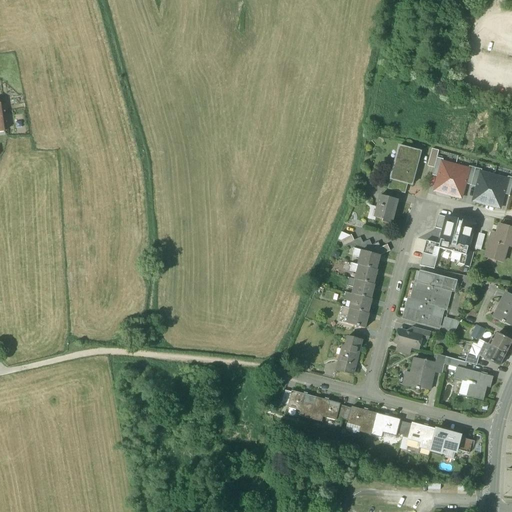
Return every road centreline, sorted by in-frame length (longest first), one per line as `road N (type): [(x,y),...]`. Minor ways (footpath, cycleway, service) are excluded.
road 1 (residential): [(367,393),(416,213)]
road 2 (residential): [(497,431),(367,393)]
